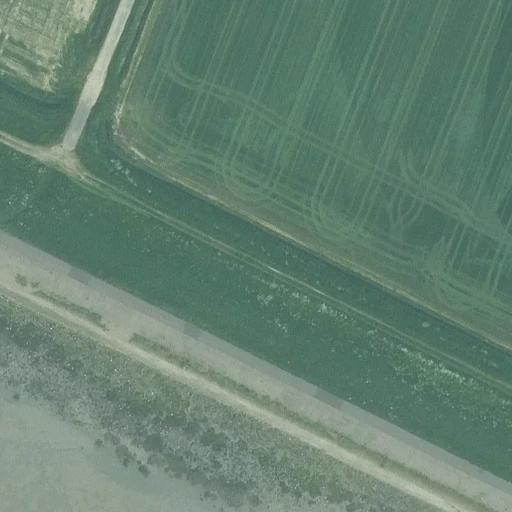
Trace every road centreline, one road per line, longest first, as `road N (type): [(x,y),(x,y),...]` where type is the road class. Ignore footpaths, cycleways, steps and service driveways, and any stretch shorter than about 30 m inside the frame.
road 1 (track): [(511,388),(61,160)]
road 2 (unclassified): [(61,160),(124,0)]
